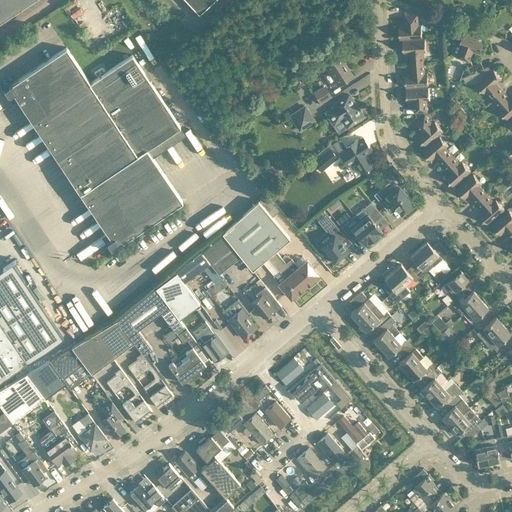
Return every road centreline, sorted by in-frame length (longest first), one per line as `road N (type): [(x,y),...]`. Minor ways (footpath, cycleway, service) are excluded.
road 1 (unknown): [(0,185),(51,263),(83,287),(151,254),(220,192),(222,175),(126,28)]
road 2 (residential): [(38,511),(194,412),(315,309)]
road 3 (residential): [(440,203),(388,132),(377,0)]
road 4 (residential): [(315,309),(432,441)]
road 5 (residential): [(315,309),(440,203)]
